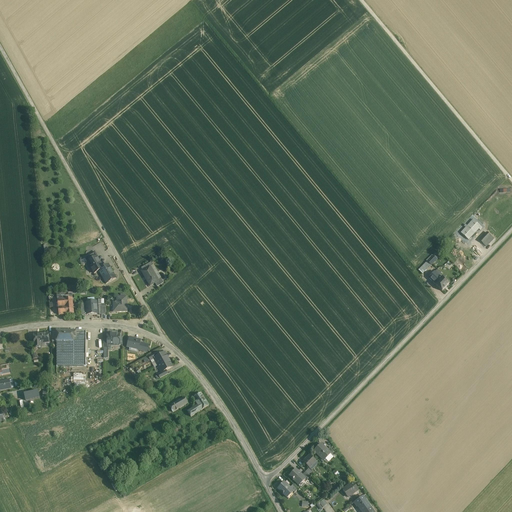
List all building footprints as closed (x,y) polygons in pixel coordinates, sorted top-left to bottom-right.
[(482,229),(473,220),(461,233),(469,240),(479,229),(480,231),(482,229)] [(493,239),(486,233),(479,241),(486,247),(493,239)] [(94,253),(85,258),(90,268),(93,266),(90,261),(97,257),(94,253)] [(433,256),(418,270),(422,274),(437,260),(433,256)] [(103,268),(97,257),(90,261),(93,266),(90,268),(94,274),(99,271),(103,268)] [(103,268),(99,271),(104,280),(103,280),(106,284),(116,279),(108,265),(103,268)] [(158,282),(149,268),(142,272),(150,286),(158,282)] [(449,284),(443,277),(441,279),(435,273),(429,278),(436,285),(435,285),(442,292),(449,284)] [(126,297),(117,298),(117,303),(113,303),(114,303),(115,312),(114,312),(127,312),(126,297)] [(65,299),(57,300),(58,308),(59,315),(59,316),(66,315),(74,314),(72,299),(65,299)] [(96,302),(86,303),(87,306),(87,315),(88,315),(97,314),(96,302)] [(86,332),(56,332),(56,342),(57,367),(86,367),(86,332)] [(48,334),(34,336),(35,348),(41,347),(40,344),(49,343),(48,334)] [(120,335),(107,335),(107,340),(107,345),(108,345),(114,345),(115,346),(117,346),(118,345),(120,345),(120,338),(120,335)] [(141,341),(132,339),(130,348),(147,352),(149,346),(140,344),(141,341)] [(156,353),(148,357),(150,361),(154,359),(158,356),(156,353)] [(158,356),(154,359),(154,360),(155,360),(154,361),(156,364),(157,365),(158,366),(169,360),(165,353),(158,356)] [(169,360),(158,366),(159,367),(158,368),(160,372),(161,372),(162,373),(166,371),(172,367),(169,360)] [(166,371),(162,373),(158,375),(160,379),(168,374),(166,371)] [(74,373),(74,380),(80,380),(80,383),(81,383),(81,386),(86,386),(86,373),(74,373)] [(9,380),(0,381),(0,390),(11,388),(9,380)] [(40,398),(38,391),(24,394),(25,401),(40,398)] [(202,392),(194,397),(199,405),(190,411),(194,416),(211,406),(202,392)] [(184,398),(169,407),(173,413),(187,404),(184,398)] [(327,450),(321,444),(314,452),(324,461),(331,454),(327,450)] [(316,462),(310,456),(303,462),(309,468),(316,462)] [(314,474),(308,469),(305,472),(310,477),(311,477),(314,474)] [(305,478),(296,470),(289,477),(293,480),(292,481),(293,480),(298,485),(302,481),(301,480),(303,478),(304,479),(305,478)] [(290,488),(284,482),(277,489),(283,494),(282,495),(283,494),(287,498),(287,497),(292,491),(293,492),(290,488)] [(353,483),(343,490),(348,498),(358,491),(353,483)] [(365,511),(371,508),(363,497),(354,503),(356,506),(357,506),(361,511),(365,511)]
